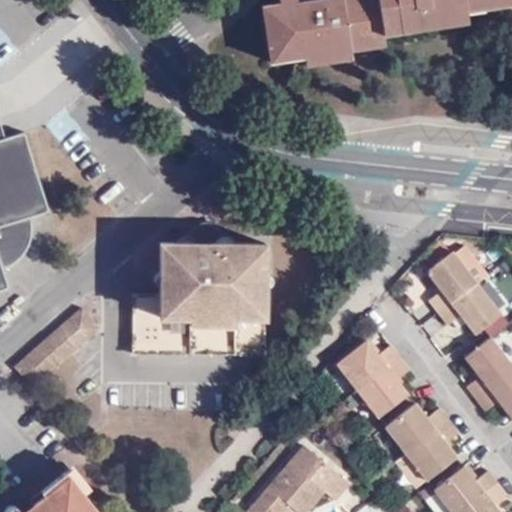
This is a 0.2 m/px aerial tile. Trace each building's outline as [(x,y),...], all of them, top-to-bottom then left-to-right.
[(511,0),(345,0),(346,1),(329,4),(327,0),(304,0),(282,5),(282,8),(264,12),(273,59),(292,54),(296,66),(309,62),(326,59),(328,74),(355,69),(353,55),(366,53),(366,44),(370,43),(380,30),(383,29),(403,26),(404,39),(452,29),(448,17),(467,13),(465,4),(482,1),(484,9),(485,12),(511,6),(511,0)] [(467,13),(484,9),(482,1),(465,4),(467,13)] [(470,26),(467,13),(448,17),(452,29),(470,26)] [(366,44),(366,53),(366,55),(391,50),(390,42),(404,39),(403,26),(383,29),(386,39),(370,43),(366,44)] [(292,54),(273,59),(275,70),(296,66),(292,54)] [(309,62),(313,77),(328,74),(326,59),(309,62)] [(131,299),(130,357),(263,359),(264,247),(220,246),(220,234),(213,229),(197,228),(187,234),(185,245),(159,246),(158,298),(131,299)] [(432,311),(442,324),(443,323),(481,293),(490,286),(467,256),(457,264),(455,261),(430,282),(445,301),(432,311)] [(464,327),(480,344),(489,337),(505,324),(481,293),(443,323),(452,336),(464,327)] [(26,387),(71,352),(97,331),(77,311),(11,364),(26,387)] [(511,383),(511,367),(495,345),(468,367),(483,385),(472,395),(481,407),(511,383)] [(340,370),(362,397),(404,363),(395,352),(382,361),(371,346),(340,370)] [(404,363),(362,397),(363,398),(382,425),(412,402),(400,386),(414,375),(404,363)] [(511,383),(481,407),(492,420),(504,411),(511,420),(511,383)] [(390,434),(411,461),(454,427),(445,416),(431,424),(419,410),(390,434)] [(454,427),(411,461),(431,486),(460,464),(449,451),(462,438),(454,427)] [(245,511),(239,506),(233,511),(282,511),(289,504),(295,511),(297,511),(306,511),(324,492),(335,501),(349,483),(305,446),(247,511),(245,511)] [(66,470),(84,492),(92,485),(75,464),(66,470)] [(94,511),(98,508),(84,492),(66,470),(31,499),(37,506),(30,511),(22,511),(16,506),(10,506),(6,511),(5,511),(94,511)] [(439,496),(451,511),(472,511),(502,489),(494,478),(480,488),(467,472),(439,496)] [(502,489),(472,511),(499,511),(511,501),(502,489)] [(447,511),(435,493),(425,500),(433,511),(447,511)]
